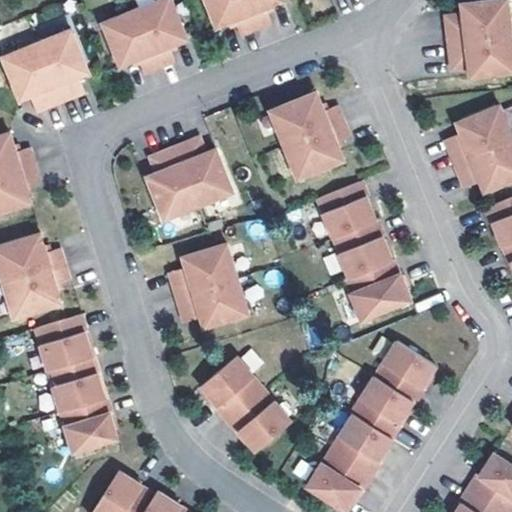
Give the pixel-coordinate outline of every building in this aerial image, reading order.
[(80,0),(77,0),(68,3),(73,15),(85,10),(80,0)] [(168,0),(141,11),(164,68),(179,62),(174,48),(192,41),(175,0),(168,0)] [(259,26),(248,0),(209,0),(219,25),(238,18),(243,32),(259,26)] [(248,0),(259,26),(274,20),(269,6),(283,0),(248,0)] [(465,16),(468,42),(511,37),(511,0),(480,4),(481,15),(465,16)] [(148,75),(164,68),(141,11),(107,24),(124,68),(143,61),(148,75)] [(76,30),(41,44),(65,102),(89,93),(83,78),(93,73),(76,30)] [(488,78),(511,74),(511,37),(468,42),(471,69),(487,67),(488,78)] [(65,102),(41,44),(7,58),(24,101),(35,97),(41,112),(65,102)] [(288,146),(346,123),(340,108),(326,113),(319,95),(275,113),(288,146)] [(472,160),(511,144),(511,107),(475,123),(478,133),(464,139),(472,160)] [(346,123),(288,146),(302,180),(345,162),(338,144),(352,138),(346,123)] [(0,137),(0,176),(43,163),(38,148),(25,152),(19,132),(0,137)] [(203,139),(179,149),(202,207),(237,193),(220,150),(209,154),(203,139)] [(511,180),(511,144),(472,160),(481,182),(496,175),(500,186),(511,180)] [(202,207),(179,149),(155,158),(161,174),(151,177),(168,221),(202,207)] [(43,163),(0,176),(0,214),(40,202),(34,183),(48,179),(43,163)] [(367,182),(328,198),(343,237),(380,222),(371,198),(373,198),(367,182)] [(511,201),(490,210),(496,226),(498,225),(508,248),(511,246),(511,201)] [(380,222),(343,237),(359,277),(396,262),(387,239),(389,238),(383,221),(380,222)] [(0,247),(0,270),(4,285),(65,267),(61,251),(47,255),(41,235),(0,247)] [(168,276),(176,300),(235,282),(225,247),(180,260),(184,271),(168,276)] [(359,277),(355,279),(371,319),(412,303),(399,261),(396,262),(359,277)] [(65,267),(4,285),(15,320),(62,306),(56,286),(70,282),(65,267)] [(235,282),(176,300),(183,325),(198,321),(202,332),(246,318),(235,282)] [(86,315),(42,328),(55,370),(96,357),(89,331),(91,331),(86,315)] [(402,342),(378,378),(417,403),(419,405),(428,391),(426,389),(440,367),(402,342)] [(96,357),(55,370),(67,411),(109,399),(101,373),(104,372),(99,356),(96,357)] [(241,357),(205,387),(222,408),(220,409),(230,422),(268,391),(241,357)] [(417,403),(378,378),(354,414),(357,416),(396,441),(405,427),(403,425),(417,403)] [(268,391),(230,422),(241,435),(243,433),(260,453),(296,423),(268,391)] [(109,399),(67,411),(77,453),(121,439),(114,414),(116,414),(112,398),(109,399)] [(357,416),(334,451),(375,478),(384,464),(382,462),(396,441),(357,416)] [(334,451),(311,488),(349,511),(350,511),(364,491),(366,492),(375,478),(334,451)] [(511,460),(500,452),(486,475),(483,473),(474,487),(511,511),(511,460)] [(124,471),(98,511),(148,511),(160,494),(124,471)] [(511,511),(474,487),(465,501),(467,503),(461,511),(511,511)] [(194,511),(162,492),(160,494),(148,511),(194,511)]
